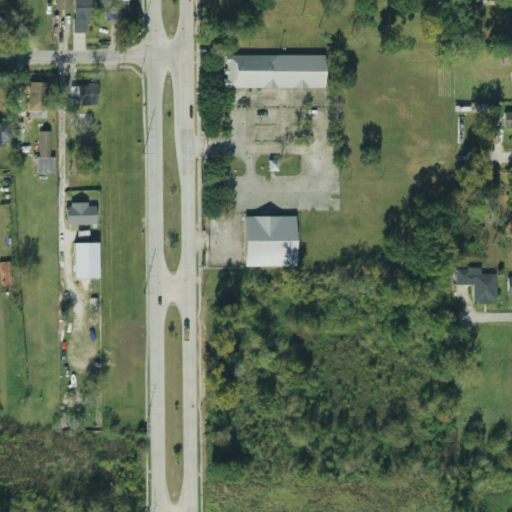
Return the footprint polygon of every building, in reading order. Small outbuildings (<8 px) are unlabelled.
[(35,0),(35,26),(49,26),(49,0),(35,0)] [(70,0),(53,0),(53,10),(70,10),(70,0)] [(89,33),(89,0),(73,0),(73,33),(89,33)] [(324,55),(223,55),(223,89),(324,89),(324,55)] [(46,115),(46,83),(28,83),(28,115),(46,115)] [(96,83),(77,83),(77,106),(96,106),(96,83)] [(511,112),(503,112),(503,129),(511,129),(511,112)] [(12,120),(0,120),(0,145),(12,145),(12,120)] [(35,173),(54,174),(55,157),(50,157),(51,132),(40,131),(39,157),(36,157),(35,173)] [(96,224),(96,204),(65,204),(66,225),(96,224)] [(295,216),(243,216),(243,267),(295,267),(295,216)] [(472,285),(472,302),(495,302),(495,274),(482,274),(482,269),(463,269),(463,285),(472,285)]
